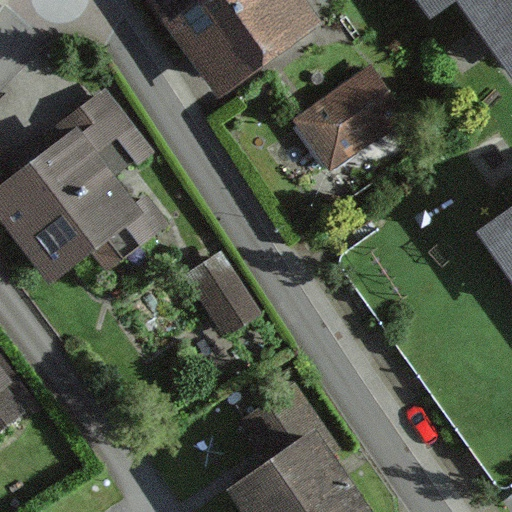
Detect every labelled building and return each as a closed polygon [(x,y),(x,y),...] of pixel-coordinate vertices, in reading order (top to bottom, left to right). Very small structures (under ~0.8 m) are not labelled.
[(286,0),(152,0),(222,100),(312,37),(286,0)] [(511,0),(437,0),(450,18),(474,0),(477,0),(511,47),(511,0)] [(380,73),(303,123),(337,175),(414,125),(380,73)] [(35,185),(10,205),(69,279),(119,239),(139,264),(177,234),(133,180),(169,152),(115,86),(17,164),(35,185)] [(511,239),(498,249),(511,268),(511,239)] [(0,362),(0,417),(26,398),(0,362)] [(291,470),(245,500),(252,511),(387,511),(309,395),(262,426),(291,470)]
